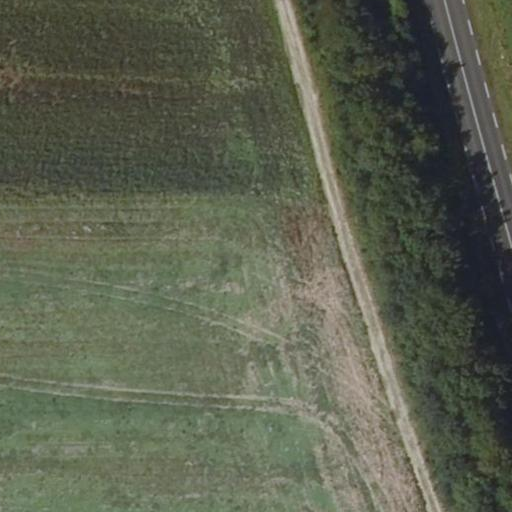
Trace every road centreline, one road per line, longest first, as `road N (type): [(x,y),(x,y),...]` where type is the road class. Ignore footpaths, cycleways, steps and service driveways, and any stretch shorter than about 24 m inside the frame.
road 1 (unclassified): [(429,511),(286,0)]
road 2 (primary): [(511,238),(444,0)]
